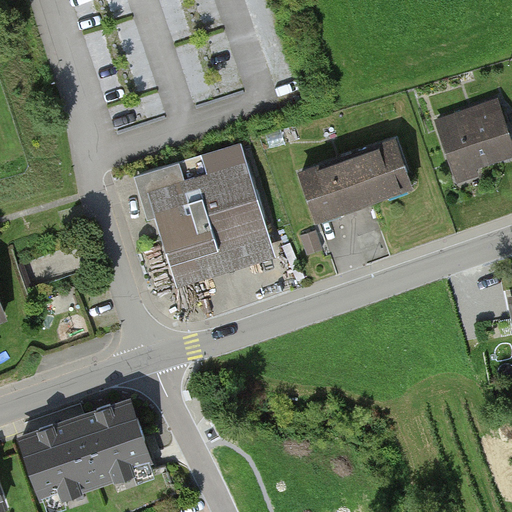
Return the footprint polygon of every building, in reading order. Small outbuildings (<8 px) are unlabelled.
[(439,125),(461,183),(511,163),(511,137),(499,103),(439,125)] [(301,179),(318,226),(414,192),(398,145),(301,179)] [(247,162),(148,192),(177,289),(276,260),(247,162)] [(0,325),(10,322),(0,293),(0,325)] [(511,297),(509,298),(511,310),(511,319),(495,323),(499,342),(511,339),(511,340),(511,297)] [(43,504),(154,464),(130,396),(18,435),(43,504)]
